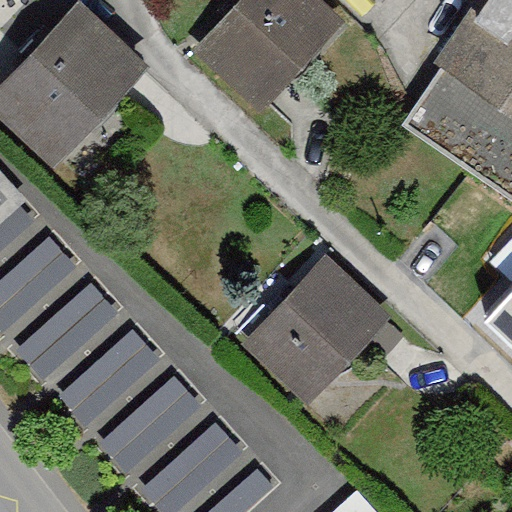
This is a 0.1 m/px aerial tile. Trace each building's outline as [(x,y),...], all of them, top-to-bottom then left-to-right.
[(326,0),(238,0),(195,47),(265,111),(349,21),(326,0)] [(511,0),(383,0),(456,59),(403,134),(511,207),(511,0)] [(80,10),(0,94),(0,130),(54,181),(152,77),(80,10)] [(236,511),(274,480),(0,161),(0,321),(163,511),(236,511)] [(511,228),(447,299),(511,358),(511,228)] [(327,266),(242,354),(308,417),(392,329),(327,266)]
